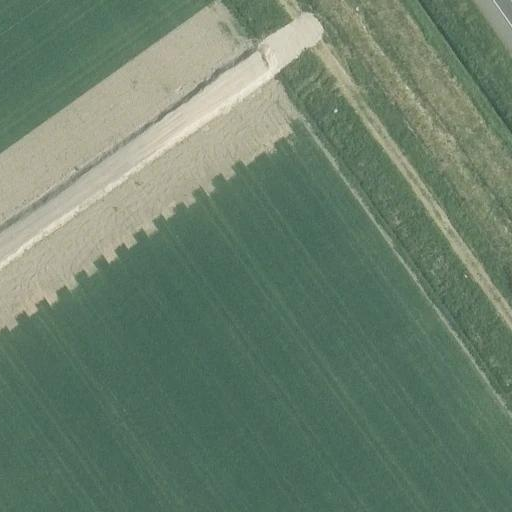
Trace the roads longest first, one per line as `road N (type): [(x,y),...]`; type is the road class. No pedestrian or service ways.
road 1 (residential): [(0,255),(351,0)]
road 2 (unclassified): [(511,210),(364,0)]
